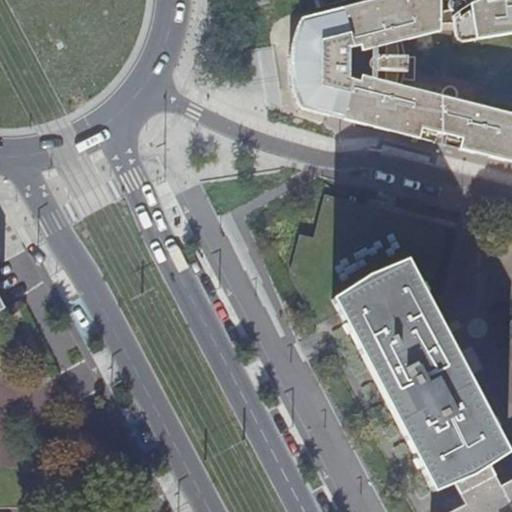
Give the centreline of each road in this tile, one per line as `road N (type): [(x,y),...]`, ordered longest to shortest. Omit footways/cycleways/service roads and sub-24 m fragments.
road 1 (primary): [(303,511),(143,206),(123,151),(138,93)]
road 2 (primary): [(9,156),(83,272),(209,511)]
road 3 (residential): [(138,93),(255,144),(319,158),(367,157),(511,196)]
road 4 (primary): [(9,156),(72,143),(138,93)]
